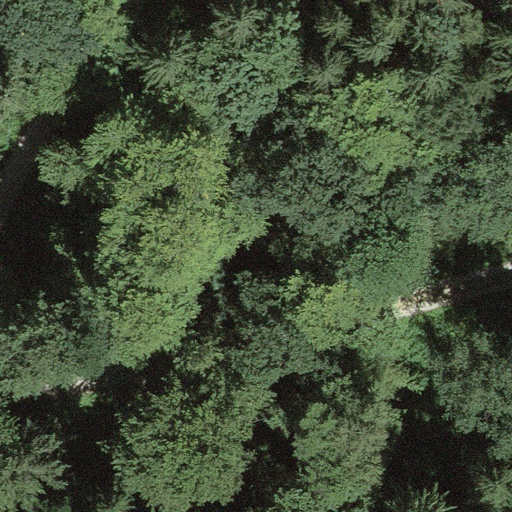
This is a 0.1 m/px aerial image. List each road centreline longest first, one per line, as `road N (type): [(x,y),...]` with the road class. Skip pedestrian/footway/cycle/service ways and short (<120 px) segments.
road 1 (track): [(511,269),(59,385),(0,383)]
road 2 (track): [(109,0),(0,171)]
